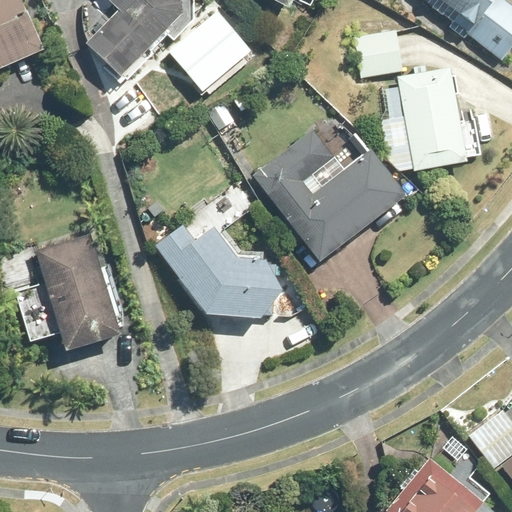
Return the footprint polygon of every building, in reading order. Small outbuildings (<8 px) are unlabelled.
[(0,0),(0,62),(40,46),(21,0),(0,0)] [(108,0),(116,7),(83,41),(118,74),(179,10),(178,0),(108,0)] [(422,0),(451,22),(448,26),(463,37),(466,33),(499,58),(511,41),(511,6),(504,0),(422,0)] [(394,31),(353,38),(360,77),(401,69),(394,31)] [(447,66),(396,76),(403,115),(380,119),(387,160),(398,169),(412,166),(413,168),(465,158),(447,66)] [(244,89),(231,98),(240,110),(252,101),(244,89)] [(186,121),(173,130),(181,140),(193,131),(186,121)] [(250,173),(316,259),(403,192),(369,147),(341,168),(310,128),(250,173)] [(152,244),(203,311),(257,314),(278,285),(263,257),(234,257),(211,226),(192,239),(180,223),(152,244)] [(43,282),(13,289),(27,339),(56,332),(61,347),(116,332),(89,234),(34,249),(43,282)] [(511,425),(501,411),(468,436),(492,467),(511,451),(511,425)] [(511,454),(499,464),(511,481),(511,454)] [(493,511),(428,457),(384,509),(387,511),(493,511)]
